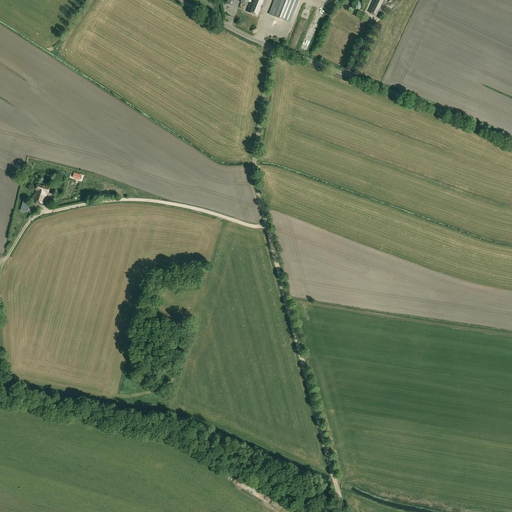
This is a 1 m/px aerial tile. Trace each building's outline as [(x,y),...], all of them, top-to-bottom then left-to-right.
[(266,0),(244,0),(251,3),(247,12),(259,17),(266,0)] [(274,0),(269,15),(289,23),(298,0),(274,0)] [(373,0),(368,13),(378,17),(384,1),(385,2),(386,0),(373,0)] [(36,190),(33,201),(44,204),(46,196),(47,193),(48,193),(49,188),(37,184),(36,190)] [(260,500),(269,504),(272,497),(263,493),(260,500)]
